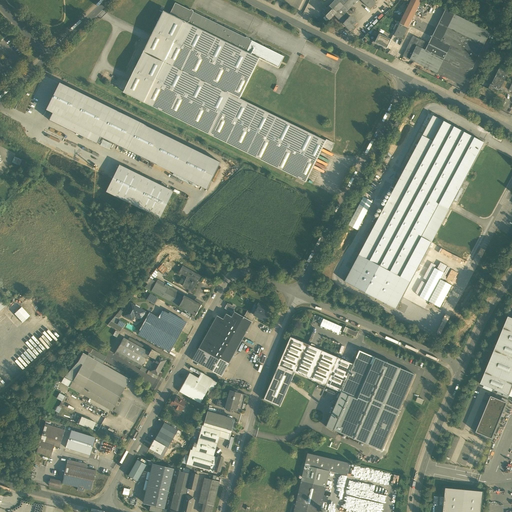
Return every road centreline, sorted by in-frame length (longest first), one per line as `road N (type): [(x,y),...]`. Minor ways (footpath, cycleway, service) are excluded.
road 1 (residential): [(295,293),(247,273),(228,279),(101,508)]
road 2 (residential): [(295,293),(408,78)]
road 3 (residential): [(224,511),(295,293)]
road 4 (residential): [(462,367),(295,293)]
road 5 (residential): [(462,367),(422,466),(415,511)]
road 6 (residential): [(106,0),(0,101)]
road 7 (residential): [(408,78),(293,22)]
